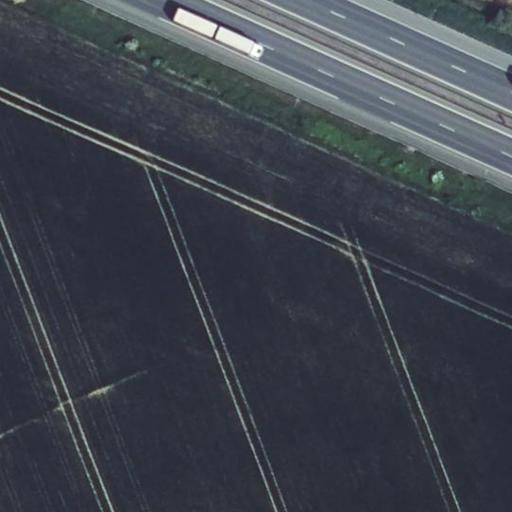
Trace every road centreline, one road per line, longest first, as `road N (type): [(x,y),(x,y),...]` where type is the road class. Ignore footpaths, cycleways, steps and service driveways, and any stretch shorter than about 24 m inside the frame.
road 1 (motorway): [(163,0),(511,156)]
road 2 (motorway): [(511,92),(305,0)]
